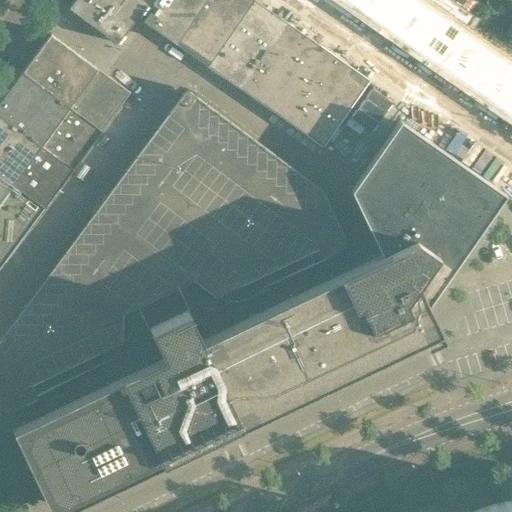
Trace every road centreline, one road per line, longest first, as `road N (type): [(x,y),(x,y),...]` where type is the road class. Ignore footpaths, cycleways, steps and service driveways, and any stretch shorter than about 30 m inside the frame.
road 1 (residential): [(0,309),(177,65),(328,176),(399,77)]
road 2 (residential): [(511,333),(430,359),(106,511)]
road 3 (tertiary): [(250,511),(405,442),(511,405)]
road 4 (residential): [(399,77),(511,156)]
road 5 (residential): [(291,0),(399,77)]
